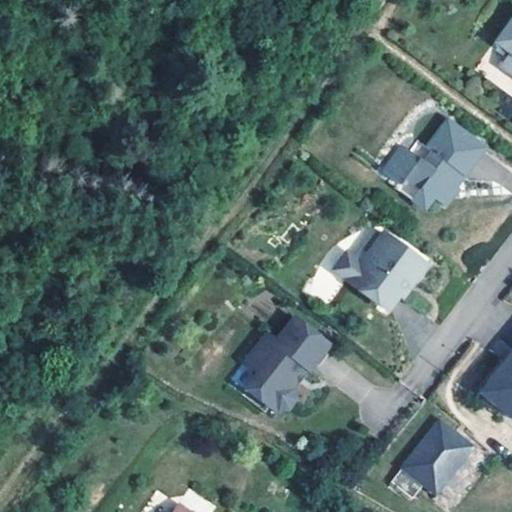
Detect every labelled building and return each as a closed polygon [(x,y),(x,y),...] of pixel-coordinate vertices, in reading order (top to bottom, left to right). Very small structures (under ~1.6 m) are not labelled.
[(511,0),(492,29),(508,40),(498,54),(511,64),(511,0)] [(402,135),(382,161),(399,175),(405,167),(420,178),(433,188),(445,197),(459,178),(453,173),(461,163),(464,166),(486,137),(447,109),(426,138),(432,143),(423,153),(402,135)] [(420,178),(411,190),(424,200),(433,188),(420,178)] [(417,277),(431,259),(387,227),(364,259),(351,276),(391,306),(413,275),(417,277)] [(364,259),(349,248),(337,266),(351,276),(364,259)] [(317,273),(318,298),(337,297),(336,272),(317,273)] [(317,350),(285,319),(264,338),(256,330),(229,357),(242,368),(227,382),(252,407),(266,409),(276,401),(276,388),(291,371),(294,374),(317,350)] [(511,352),(511,355),(505,351),(480,383),(502,400),(511,407),(511,352)] [(502,400),(480,383),(475,390),(497,407),(502,400)] [(472,438),(437,412),(400,459),(422,477),(434,486),(472,438)] [(410,492),(422,477),(400,459),(389,474),(410,492)]
